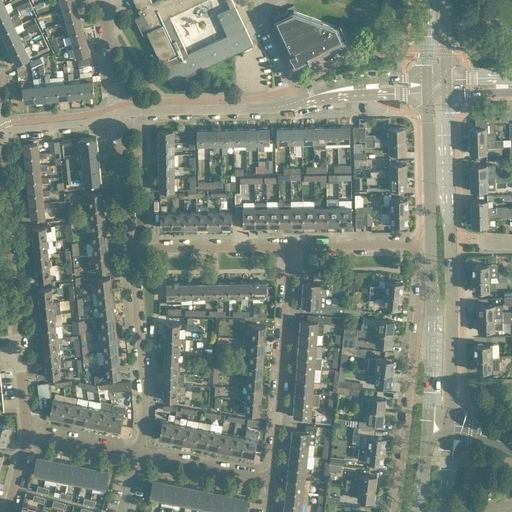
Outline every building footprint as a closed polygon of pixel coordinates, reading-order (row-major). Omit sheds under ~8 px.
[(52,0),(53,1),(57,0),(60,0),(62,7),(63,9),(76,5),(74,0),(52,0)] [(157,0),(153,2),(151,0),(138,0),(141,7),(138,8),(141,15),(135,17),(143,33),(147,31),(171,83),(253,45),(244,25),(232,0),(157,0)] [(4,5),(0,6),(0,19),(19,11),(27,7),(25,3),(7,10),(4,5)] [(80,17),(76,5),(63,9),(62,7),(55,9),(56,13),(63,11),(66,19),(66,21),(80,17)] [(293,5),(274,14),(292,51),(290,52),(292,56),(295,63),(298,61),(298,62),(302,60),(302,59),(308,56),(310,59),(308,55),(346,37),(341,26),(340,23),(339,24),(341,26),(342,28),(337,30),(336,26),(293,11),(285,15),(283,11),(294,6),(293,5)] [(19,11),(0,19),(0,28),(2,32),(14,26),(21,23),(19,16),(21,15),(20,13),(19,11)] [(83,29),(80,17),(66,21),(66,19),(59,21),(60,25),(67,23),(69,31),(70,33),(83,29)] [(29,32),(39,27),(37,23),(17,32),(14,26),(2,32),(7,43),(19,37),(24,35),(29,32)] [(69,31),(62,33),(63,37),(70,35),(73,43),(73,45),(86,41),(83,29),(70,33),(69,31)] [(24,47),(19,37),(7,43),(12,53),(24,47)] [(73,43),(65,45),(66,49),(74,47),(77,57),(90,53),(86,41),(73,45),(73,43)] [(34,56),(49,50),(48,46),(38,51),(37,49),(32,52),(34,56)] [(29,58),(24,47),(12,53),(17,64),(29,58)] [(43,55),(31,60),(31,68),(39,64),(40,75),(45,75),(43,62),(43,55)] [(93,64),(91,56),(78,60),(79,67),(93,64)] [(69,78),(68,73),(63,73),(64,79),(64,83),(58,83),(59,98),(71,96),(69,82),(69,78)] [(46,85),(45,80),(45,75),(40,75),(40,78),(33,79),(33,86),(35,100),(47,99),(46,85)] [(94,94),(93,76),(81,77),(81,81),(82,95),(94,94)] [(82,95),(81,81),(69,82),(71,96),(82,95)] [(23,83),(19,84),(19,90),(22,90),(23,101),(35,100),(33,86),(23,87),(23,83)] [(59,98),(58,83),(46,85),(47,99),(59,98)] [(495,134),(489,134),(486,134),(486,122),(494,121),(494,115),(485,115),(485,119),(476,119),(476,128),(469,128),(469,130),(468,130),(468,134),(470,134),(470,140),(495,139),(495,134)] [(269,129),(267,129),(267,127),(263,127),(263,129),(258,129),(258,144),(258,150),(265,150),(265,143),(270,143),(269,129)] [(349,127),(337,128),(338,141),(350,141),(349,127)] [(389,137),(389,140),(405,140),(405,133),(406,133),(406,129),(405,129),(405,127),(389,127),(389,137)] [(301,142),(301,128),(289,129),(289,142),(301,142)] [(301,128),(301,142),(314,142),(313,128),(301,128)] [(326,141),(325,128),(313,128),(314,142),(314,148),(320,148),(320,142),(326,141)] [(337,128),(325,128),(326,141),(338,141),(337,128)] [(258,144),(258,129),(245,130),(246,143),(258,143),(258,144)] [(289,142),(289,129),(277,129),(277,142),(289,142)] [(159,130),(159,142),(173,142),(173,130),(159,130)] [(210,144),(209,130),(197,131),(197,144),(210,144)] [(222,144),(221,130),(209,130),(210,144),(222,144)] [(233,130),(221,130),(222,144),(234,144),(233,130)] [(246,143),(245,130),(233,130),(234,144),(246,143)] [(96,137),(80,138),(81,153),(98,152),(96,137)] [(504,139),(495,139),(470,140),(470,146),(468,146),(468,151),(470,150),(470,153),(486,152),(486,151),(488,151),(488,147),(504,147),(504,139)] [(405,146),(405,140),(389,140),(383,140),(374,141),(375,145),(389,145),(389,152),(406,152),(406,150),(407,150),(407,146),(405,146)] [(60,152),(59,141),(49,142),(50,152),(60,152)] [(173,154),(173,142),(159,142),(160,154),(173,154)] [(24,144),(25,154),(38,153),(37,143),(24,144)] [(47,165),(46,157),(46,152),(38,153),(25,154),(26,167),(47,165)] [(98,152),(81,153),(83,168),(99,167),(98,152)] [(173,166),(173,154),(160,154),(160,166),(173,166)] [(265,160),(266,167),(264,167),(264,172),(272,172),(272,160),(265,160)] [(390,171),(370,171),(370,176),(375,176),(406,175),(406,169),(407,169),(407,165),(406,165),(406,163),(390,164),(390,171)] [(48,169),(47,167),(47,165),(26,167),(27,179),(41,178),(40,170),(48,169)] [(495,168),(492,165),(470,165),(470,167),(469,167),(469,172),(471,172),(471,178),(487,177),(495,177),(495,172),(495,168)] [(174,178),(173,166),(160,166),(160,179),(174,178)] [(99,167),(83,168),(84,185),(101,183),(99,167)] [(406,175),(375,176),(376,181),(379,181),(380,188),(406,188),(406,186),(408,186),(408,182),(406,182),(406,175)] [(27,179),(29,192),(42,191),(41,182),(49,181),(49,177),(41,178),(27,179)] [(244,185),(244,183),(252,183),(252,177),(240,177),(241,192),(235,192),(235,202),(240,202),(239,198),(244,198),(244,196),(245,196),(245,185),(244,185)] [(487,189),(487,182),(510,181),(510,177),(503,177),(495,177),(487,177),(471,178),(471,184),(469,184),(469,188),(471,188),(471,189),(487,189)] [(174,191),(174,178),(160,179),(160,191),(174,191)] [(225,190),(235,189),(235,181),(230,181),(230,182),(225,182),(225,190)] [(50,194),(50,190),(42,191),(29,192),(30,205),(43,203),(43,195),(50,194)] [(103,206),(103,201),(102,191),(89,193),(83,193),(83,196),(89,197),(89,202),(90,208),(102,207),(103,206)] [(389,204),(381,204),(381,211),(389,211),(407,210),(407,198),(404,198),(404,197),(399,197),(399,198),(391,199),(389,199),(389,204)] [(280,226),(292,225),(291,208),(291,203),(284,204),(284,198),(279,198),(279,208),(280,226)] [(339,225),(339,207),(339,199),(327,199),(327,207),(327,225),(339,225)] [(488,212),(488,200),(471,200),(471,202),(470,203),(470,207),(471,207),(471,213),(488,212)] [(267,226),(267,208),(267,202),(255,202),(255,208),(255,226),(267,226)] [(44,207),(51,207),(51,203),(43,203),(30,205),(31,219),(45,218),(44,207)] [(243,226),(255,226),(255,208),(243,209),(243,204),(235,204),(235,216),(243,216),(243,226)] [(371,206),(356,207),(357,216),(363,216),(363,211),(371,211),(371,206)] [(511,216),(511,206),(504,207),(504,212),(496,212),(496,217),(511,216)] [(104,217),(104,210),(103,210),(102,207),(90,208),(88,208),(89,212),(90,212),(91,219),(104,217)] [(208,211),(208,207),(196,207),(196,211),(196,226),(200,226),(200,227),(209,227),(209,226),(208,226),(208,211)] [(327,225),(327,207),(315,208),(315,225),(327,225)] [(351,225),(351,207),(339,207),(339,225),(351,225)] [(267,226),(280,226),(279,208),(267,208),(267,226)] [(303,225),(303,208),(291,208),(292,225),(303,225)] [(315,225),(315,208),(303,208),(303,225),(315,225)] [(407,223),(407,210),(389,211),(389,224),(399,223),(399,225),(404,225),(404,223),(407,223)] [(167,213),(160,213),(161,227),(169,227),(169,226),(172,226),(173,226),(172,213),(172,211),(167,211),(167,213)] [(179,213),(172,213),(173,226),(172,226),(172,227),(180,227),(180,226),(184,226),(184,213),(184,211),(179,211),(179,213)] [(196,226),(196,211),(191,211),(191,213),(184,213),(184,226),(184,227),(186,227),(186,228),(191,228),(191,227),(192,227),(192,226),(196,226)] [(214,211),(208,211),(208,226),(209,226),(212,226),(220,226),(220,213),(214,213),(214,211)] [(232,226),(232,212),(226,213),(225,211),(220,211),(220,213),(220,226),(224,226),(232,226)] [(371,225),(371,211),(363,211),(363,216),(363,226),(371,225)] [(488,217),(488,212),(471,213),(472,219),(470,219),(470,223),(472,223),(472,226),(488,225),(488,217)] [(107,223),(105,223),(105,222),(104,222),(104,218),(104,217),(90,219),(90,224),(91,224),(92,231),(105,230),(105,228),(107,228),(107,223)] [(46,230),(51,228),(51,225),(45,226),(32,227),(33,240),(47,239),(46,230)] [(106,237),(105,230),(92,231),(93,238),(92,238),(92,243),(93,243),(106,241),(106,238),(106,237)] [(48,252),(48,246),(48,245),(49,245),(49,239),(47,240),(47,239),(33,240),(34,242),(35,246),(34,246),(34,248),(33,248),(33,253),(35,253),(35,254),(48,252)] [(107,241),(106,241),(93,243),(94,249),(93,249),(93,255),(94,255),(107,253),(107,249),(107,241)] [(49,259),(48,252),(35,254),(35,262),(36,262),(36,265),(36,267),(50,266),(50,264),(51,264),(51,259),(49,259)] [(109,268),(108,259),(108,253),(107,253),(94,255),(95,260),(95,264),(90,266),(90,270),(91,270),(96,269),(109,268)] [(491,277),(491,265),(480,265),(480,264),(476,264),(476,265),(473,265),(473,278),(491,277)] [(56,278),(56,276),(56,274),(50,274),(50,266),(36,267),(37,280),(51,279),(56,278)] [(335,273),(333,274),(338,283),(340,282),(340,281),(344,281),(344,273),(335,273)] [(111,287),(110,276),(91,278),(92,283),(97,282),(98,288),(111,287)] [(495,282),(491,282),(491,277),(473,278),(473,290),(476,290),(476,291),(481,291),(481,290),(491,290),(491,288),(495,288),(495,282)] [(395,282),(385,280),(384,287),(370,285),(369,291),(371,292),(384,293),(401,295),(402,282),(399,282),(399,281),(395,280),(395,282)] [(205,296),(205,283),(204,283),(204,281),(199,281),(199,283),(197,283),(193,284),(193,296),(193,298),(193,303),(205,302),(205,298),(204,296),(205,296)] [(228,283),(224,283),(224,282),(216,283),(217,296),(223,296),(223,297),(229,297),(229,296),(228,296),(228,283)] [(240,297),(240,296),(240,283),(236,283),(236,282),(228,282),(228,283),(228,296),(229,296),(235,296),(235,297),(240,297)] [(252,283),(251,283),(248,283),(248,282),(240,282),(240,283),(240,296),(247,296),(247,297),(252,297),(252,296),(252,283)] [(267,301),(267,282),(251,282),(251,283),(252,283),(252,296),(264,295),(264,301),(267,301)] [(326,295),(327,283),(303,282),(302,294),(326,295)] [(181,283),(166,283),(167,303),(181,303),(181,298),(181,297),(181,284),(181,283)] [(186,297),(193,296),(193,284),(193,283),(185,283),(185,284),(181,284),(181,297),(181,298),(186,298),(186,297)] [(205,298),(210,298),(210,296),(217,296),(216,283),(209,283),(205,283),(205,296),(204,296),(205,298)] [(53,302),(52,292),(57,291),(57,290),(57,287),(51,287),(38,288),(40,303),(53,302)] [(114,296),(112,296),(112,295),(111,295),(111,291),(112,291),(111,287),(98,288),(98,292),(97,293),(97,297),(99,297),(99,304),(112,303),(113,303),(113,301),(114,301),(114,296)] [(401,295),(384,293),(371,292),(370,299),(374,300),(377,297),(383,298),(382,305),(392,306),(392,308),(396,308),(396,307),(399,307),(401,295)] [(344,306),(326,304),(326,295),(302,294),(302,306),(326,308),(326,313),(344,314),(344,309),(344,306)] [(40,303),(41,307),(40,307),(41,315),(56,313),(61,313),(60,301),(53,302),(40,303)] [(114,314),(113,306),(113,307),(112,303),(99,304),(93,305),(94,316),(95,316),(113,315),(114,314)] [(511,311),(502,311),(502,304),(494,304),(487,304),(477,305),(477,307),(476,307),(476,312),(478,312),(478,317),(511,317),(511,311)] [(41,315),(42,319),(41,319),(42,325),(55,324),(55,318),(56,318),(56,313),(41,315)] [(96,328),(115,326),(114,318),(113,315),(95,316),(96,328)] [(300,319),(300,331),(317,333),(317,328),(323,328),(323,324),(341,325),(342,317),(308,315),(308,320),(300,319)] [(511,322),(511,317),(478,317),(478,323),(477,323),(477,328),(478,328),(478,330),(494,329),(494,322),(511,322)] [(394,321),(378,319),(377,325),(361,323),(361,329),(393,333),(393,327),(395,327),(395,323),(394,323),(394,321)] [(179,338),(180,329),(185,327),(185,323),(166,322),(166,338),(166,337),(179,338)] [(42,328),(41,328),(41,334),(42,333),(43,334),(44,338),(58,337),(58,332),(56,332),(55,324),(42,325),(42,328)] [(264,340),(265,325),(247,324),(246,328),(251,328),(251,338),(263,339),(263,340),(264,340)] [(87,326),(79,327),(79,333),(81,333),(82,342),(86,342),(85,329),(87,329),(87,326)] [(115,334),(116,334),(115,326),(96,328),(97,340),(101,340),(116,338),(116,337),(115,334)] [(392,339),(393,333),(361,329),(344,328),(342,346),(355,348),(357,335),(369,336),(369,335),(376,336),(375,343),(391,345),(391,343),(392,344),(393,339),(392,339)] [(316,345),(317,333),(300,331),(299,344),(316,345)] [(80,347),(79,339),(78,339),(78,335),(66,336),(67,341),(74,340),(75,348),(80,347)] [(63,346),(62,337),(58,337),(44,338),(43,338),(44,346),(45,350),(44,350),(44,351),(58,349),(68,349),(67,346),(63,346)] [(117,350),(117,349),(116,345),(117,345),(117,344),(119,344),(118,339),(117,339),(116,337),(116,338),(101,340),(103,351),(117,350)] [(186,337),(185,337),(185,338),(166,337),(166,338),(166,341),(165,350),(166,350),(166,349),(179,350),(179,349),(181,349),(181,348),(186,349),(186,337)] [(250,344),(250,350),(263,351),(262,352),(263,352),(264,344),(263,344),(263,340),(263,339),(251,338),(250,338),(249,344),(250,344)] [(299,344),(298,356),(322,358),(322,346),(316,345),(299,344)] [(475,357),(493,357),(492,344),(482,345),(482,344),(478,344),(478,345),(474,345),(475,357)] [(346,366),(347,354),(355,355),(355,348),(342,346),(342,353),(340,366),(346,366)] [(59,356),(58,349),(44,351),(44,352),(43,352),(44,357),(45,357),(45,358),(46,358),(46,362),(45,362),(45,363),(59,361),(61,361),(60,356),(59,356)] [(117,350),(103,351),(104,363),(105,363),(118,362),(118,361),(118,357),(118,354),(118,349),(117,349),(117,350)] [(178,362),(179,354),(180,354),(181,349),(179,349),(179,350),(166,349),(166,350),(166,353),(165,353),(165,355),(163,355),(163,360),(165,360),(165,361),(178,362)] [(262,356),(262,352),(263,351),(250,350),(249,350),(248,355),(249,356),(249,363),(262,364),(263,356),(262,356)] [(298,356),(297,368),(314,369),(321,369),(322,358),(298,356)] [(386,359),(376,358),(369,357),(367,368),(368,368),(368,369),(392,372),(393,360),(390,360),(390,358),(386,358),(386,359)] [(499,369),(499,357),(493,357),(475,357),(475,370),(478,370),(478,371),(483,371),(483,370),(499,369)] [(65,371),(60,370),(59,365),(59,361),(45,363),(46,367),(47,377),(60,376),(66,375),(65,372),(65,371)] [(120,376),(119,365),(119,361),(118,361),(118,362),(105,363),(106,372),(101,374),(101,378),(120,376)] [(178,368),(178,362),(165,361),(165,369),(165,373),(178,373),(180,373),(180,368),(178,368)] [(249,367),(248,368),(248,374),(261,375),(262,368),(261,368),(262,364),(249,363),(248,363),(247,367),(249,367)] [(313,381),(314,369),(297,368),(296,380),(313,381)] [(390,385),(392,372),(368,369),(367,382),(383,384),(383,385),(387,385),(387,384),(390,385)] [(164,375),(164,381),(165,381),(165,385),(179,385),(180,380),(178,380),(178,373),(165,373),(164,373),(164,375)] [(261,375),(248,374),(248,381),(246,381),(246,386),(247,386),(260,387),(260,383),(261,383),(261,375)] [(313,381),(296,380),(295,392),(313,393),(313,381)] [(109,392),(110,398),(129,396),(128,390),(130,389),(131,389),(130,382),(129,382),(129,381),(108,383),(109,392)] [(50,397),(48,383),(38,384),(39,398),(50,397)] [(109,392),(108,383),(100,384),(100,389),(104,389),(105,392),(109,392)] [(164,385),(164,400),(177,400),(177,401),(185,401),(185,405),(189,405),(190,399),(185,399),(186,385),(183,385),(179,385),(165,385),(164,385)] [(247,386),(247,393),(245,393),(245,398),(246,398),(259,399),(259,398),(259,395),(260,395),(260,393),(261,394),(262,388),(260,388),(261,387),(260,387),(247,386)] [(312,405),(313,393),(295,392),(294,404),(312,405)] [(362,396),(360,408),(383,410),(384,405),(385,405),(386,400),(384,400),(385,398),(362,396)] [(49,416),(50,417),(50,416),(53,417),(61,419),(64,402),(58,401),(58,399),(53,398),(49,416)] [(259,414),(259,403),(260,399),(259,398),(259,399),(246,398),(245,409),(240,408),(240,412),(245,413),(259,414)] [(73,421),(76,404),(70,403),(70,402),(64,400),(64,402),(61,419),(61,418),(65,419),(65,420),(67,420),(66,421),(71,422),(72,421),(73,421)] [(88,407),(84,424),(85,424),(85,423),(88,424),(96,426),(97,425),(96,425),(101,405),(100,402),(88,400),(89,402),(88,407)] [(101,405),(96,425),(97,425),(100,426),(100,427),(108,429),(108,428),(112,404),(101,402),(101,405)] [(84,424),(88,407),(82,405),(82,404),(77,403),(76,404),(73,421),(77,421),(77,422),(84,424)] [(120,431),(125,407),(112,404),(108,428),(112,429),(120,431)] [(311,417),(312,405),(294,404),(293,416),(311,417)] [(360,408),(358,426),(375,428),(376,422),(382,423),(382,421),(383,421),(384,417),(383,416),(383,410),(360,408)] [(171,440),(174,423),(162,421),(159,438),(160,438),(163,438),(163,439),(171,440)] [(0,440),(6,442),(8,435),(10,435),(13,424),(6,422),(6,423),(4,422),(3,423),(0,422),(0,440)] [(186,425),(174,423),(171,440),(175,441),(182,443),(186,425)] [(182,443),(183,443),(183,442),(187,443),(194,445),(198,428),(186,425),(182,443)] [(315,445),(317,426),(306,425),(305,431),(292,430),(291,442),(308,444),(315,445)] [(376,436),(374,436),(375,428),(358,426),(357,434),(361,434),(359,447),(366,447),(365,448),(383,450),(385,437),(381,437),(381,436),(377,435),(376,436)] [(194,445),(195,445),(195,444),(198,445),(198,446),(206,447),(207,447),(206,447),(210,430),(198,428),(194,445)] [(218,449),(221,432),(210,430),(206,447),(207,447),(210,447),(210,448),(218,450),(218,449)] [(243,446),(242,454),(245,454),(245,455),(253,457),(258,433),(246,431),(245,437),(243,446)] [(230,451),(233,435),(221,432),(218,449),(222,450),(230,452),(230,451)] [(243,446),(245,437),(233,435),(230,451),(234,452),(233,453),(235,453),(235,455),(240,456),(240,454),(242,454),(243,446)] [(307,456),(308,444),(291,442),(290,454),(307,456)] [(381,462),(383,450),(365,448),(366,447),(360,447),(359,447),(358,459),(374,461),(374,462),(378,463),(378,462),(381,462)] [(306,467),(307,456),(290,454),(288,466),(307,468),(307,467),(306,467)] [(45,476),(49,459),(37,456),(36,462),(34,462),(34,461),(33,461),(31,469),(32,469),(34,469),(33,474),(45,476)] [(329,462),(329,463),(341,465),(343,465),(344,458),(330,456),(329,462)] [(57,479),(61,461),(49,459),(45,476),(57,479)] [(69,481),(72,463),(61,461),(57,479),(69,481)] [(81,483),(84,466),(72,463),(69,481),(81,483)] [(93,486),(96,468),(84,466),(81,483),(93,486)] [(305,474),(306,468),(288,466),(287,478),(304,480),(305,474)] [(108,470),(96,468),(93,486),(105,488),(108,470)] [(376,476),(360,474),(359,480),(347,479),(346,484),(347,484),(347,485),(374,488),(375,482),(376,482),(377,477),(376,477),(376,476)] [(303,492),(304,480),(287,478),(286,490),(303,492)] [(162,499),(165,482),(153,479),(149,497),(162,499)] [(173,502),(177,484),(165,482),(162,499),(173,502)] [(185,504),(189,486),(177,484),(173,502),(185,504)] [(374,493),(374,488),(347,485),(346,490),(358,491),(357,498),(373,500),(373,498),(374,498),(375,494),(374,493)] [(197,506),(200,489),(189,486),(185,504),(197,506)] [(209,509),(212,491),(200,489),(197,506),(209,509)] [(307,504),(308,492),(303,492),(286,490),(284,502),(302,504),(307,504)] [(220,511),(224,493),(212,491),(209,509),(220,511)] [(226,511),(232,511),(236,496),(224,493),(220,511),(226,511)] [(248,498),(236,496),(232,511),(245,511),(247,511),(248,511),(249,504),(248,504),(247,504),(248,498)] [(300,511),(302,504),(284,502),(283,511),(300,511)] [(54,511),(22,503),(19,511),(54,511)]
